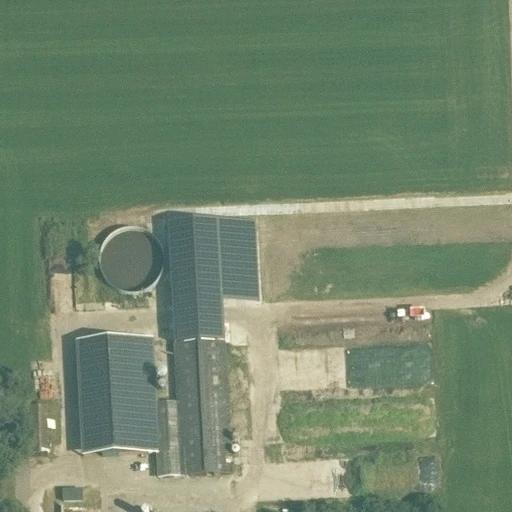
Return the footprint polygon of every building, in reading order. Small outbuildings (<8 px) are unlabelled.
[(255,225),(170,230),(175,345),(225,342),(224,305),(260,304),(255,225)] [(152,239),(148,236),(145,235),(143,234),(139,232),(137,232),(133,232),(131,232),(128,232),(126,232),(121,233),(117,235),(115,236),(112,238),(111,240),(109,241),(107,244),(105,245),(104,247),(103,249),(102,251),(101,253),(101,256),(100,258),(100,261),(99,263),(100,267),(100,269),(100,271),(101,273),(101,276),(102,278),(104,281),(106,283),(109,287),(110,288),(112,290),(115,292),(118,293),(122,295),(125,296),(128,296),(130,297),(134,297),(138,296),(140,296),(142,295),(145,294),(149,292),(152,290),(155,287),(156,286),(158,284),(159,281),(161,279),(162,277),(162,275),(163,273),(164,270),(164,267),(164,265),(164,262),(164,260),(164,257),(163,254),(161,250),(160,247),(158,244),(156,242),(155,241),(152,239)] [(179,408),(157,409),(153,344),(79,348),(85,460),(159,456),(160,482),(232,478),(226,346),(176,348),(179,408)] [(48,441),(54,441),(54,435),(62,434),(61,409),(21,411),(23,458),(49,457),(48,441)] [(87,511),(88,507),(106,507),(106,490),(50,491),(50,511),(87,511)]
